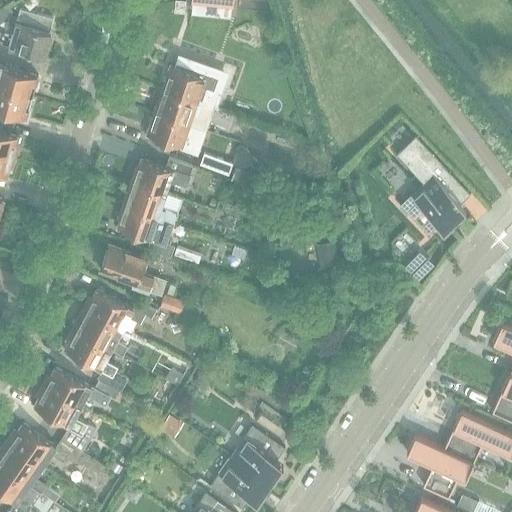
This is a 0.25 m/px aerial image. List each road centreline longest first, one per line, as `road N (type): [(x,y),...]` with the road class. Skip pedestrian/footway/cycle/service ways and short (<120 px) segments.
road 1 (residential): [(0,343),(92,131),(133,0)]
road 2 (residential): [(304,511),(448,302),(511,226)]
